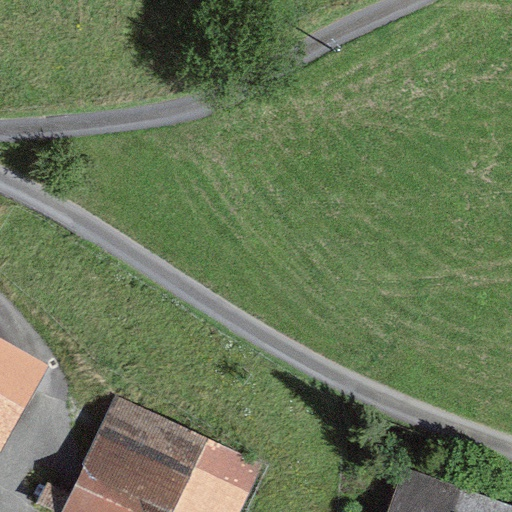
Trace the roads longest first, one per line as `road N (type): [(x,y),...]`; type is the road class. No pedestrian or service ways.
road 1 (residential): [(0,188),(321,375),(476,445),(511,453)]
road 2 (track): [(398,0),(191,115),(0,127)]
